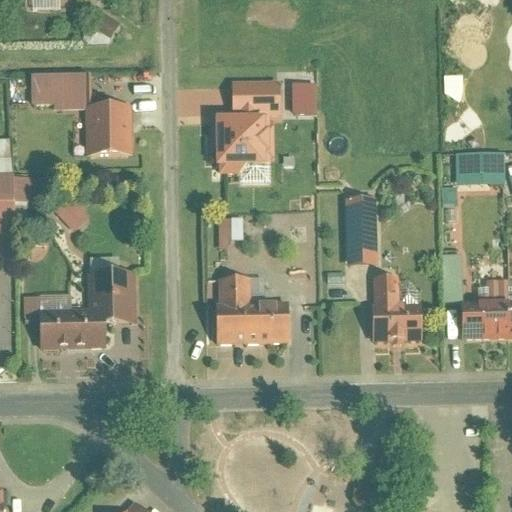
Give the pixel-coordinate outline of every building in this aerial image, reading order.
[(276,177),(276,168),(276,121),(288,121),(288,84),(240,84),(240,116),(215,116),(215,153),(225,153),(226,177),(276,177)] [(316,118),(316,87),(291,87),(292,119),(316,118)] [(138,109),(90,109),(91,161),(139,160),(138,109)] [(0,178),(18,178),(18,144),(0,144),(0,178)] [(508,156),(461,158),(462,188),(509,186),(508,156)] [(0,178),(0,234),(22,235),(21,178),(18,178),(0,178)] [(382,201),(352,202),(354,272),(385,271),(382,201)] [(218,246),(243,247),(243,221),(219,221),(218,246)] [(462,306),(461,258),(442,258),(442,306),(462,306)] [(114,353),(114,331),(144,330),(144,277),(93,278),(93,312),(43,312),(43,353),(114,353)] [(381,282),(382,312),(376,312),(377,346),(432,344),(431,310),(415,311),(414,281),(381,282)] [(225,284),(226,309),(223,309),(224,349),(296,347),(294,307),(271,308),(270,282),(225,284)] [(511,284),(491,285),(492,306),(464,307),(466,345),(511,343),(511,284)] [(377,492),(367,489),(355,498),(354,510),(355,511),(379,511),(382,504),(377,492)]
